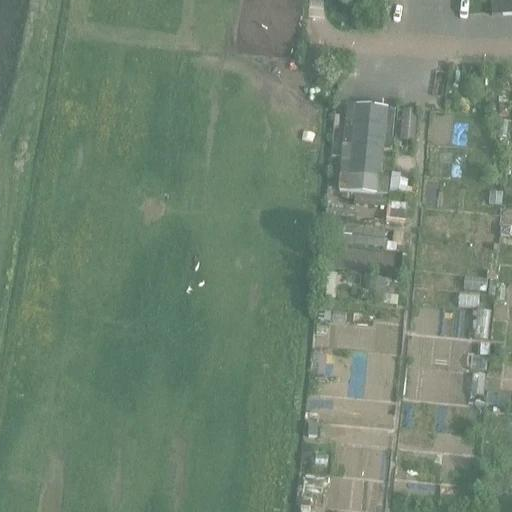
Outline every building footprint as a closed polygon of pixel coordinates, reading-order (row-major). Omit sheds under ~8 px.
[(503,16),(502,0),(491,0),(492,16),(503,16)] [(511,15),(511,0),(502,0),(503,16),(511,15)] [(343,160),(339,193),(387,198),(389,182),(381,181),(383,153),(391,153),(395,111),(347,107),(344,144),(352,145),(351,161),(343,160)] [(404,112),(401,143),(414,144),(417,113),(404,112)] [(390,196),(407,198),(408,183),(391,181),(390,196)] [(388,205),(386,225),(405,227),(407,208),(388,205)] [(326,214),(326,220),(330,220),(330,222),(356,223),(363,224),(363,218),(356,218),(356,215),(331,214),(330,215),(326,214)] [(332,229),(330,243),(383,250),(385,233),(357,230),(357,232),(332,229)] [(393,235),(391,254),(403,255),(405,236),(393,235)] [(325,277),(324,302),(335,303),(336,278),(325,277)] [(370,279),(368,300),(383,302),(386,281),(370,279)] [(485,493),(484,503),(501,504),(501,496),(506,496),(507,482),(493,481),(492,493),(485,493)]
